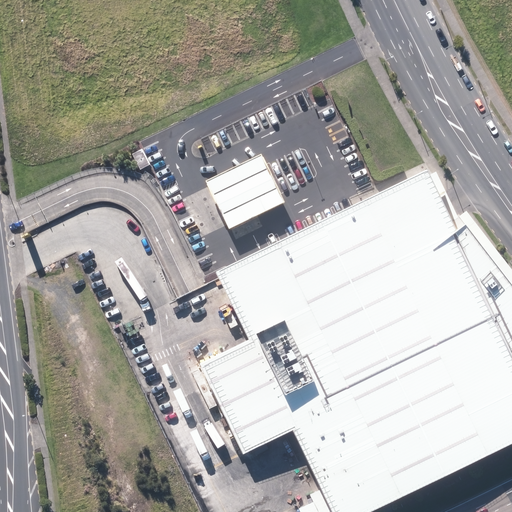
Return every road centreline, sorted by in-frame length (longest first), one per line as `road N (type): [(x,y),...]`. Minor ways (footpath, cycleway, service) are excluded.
road 1 (tertiary): [(394,0),(511,204)]
road 2 (unknown): [(453,192),(393,248),(401,278),(454,346)]
